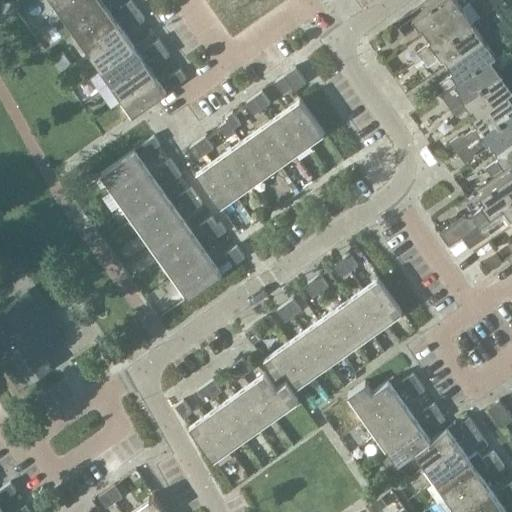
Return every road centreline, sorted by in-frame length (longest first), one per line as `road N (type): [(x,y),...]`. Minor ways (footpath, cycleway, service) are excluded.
road 1 (residential): [(389,193),(404,170),(403,141),(333,42)]
road 2 (residential): [(258,286),(389,193)]
road 3 (residential): [(216,511),(139,371)]
road 4 (residential): [(511,359),(473,387),(436,335),(469,304)]
road 5 (residential): [(100,394),(119,427),(66,464),(55,471),(32,438)]
road 6 (residential): [(258,286),(139,371)]
road 7 (residential): [(469,304),(389,193)]
